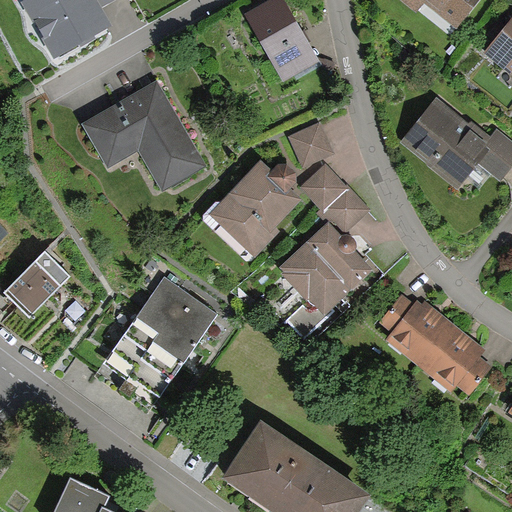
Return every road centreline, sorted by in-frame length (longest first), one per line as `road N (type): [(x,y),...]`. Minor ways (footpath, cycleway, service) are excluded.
road 1 (residential): [(340,0),(374,140),(418,244),(456,286),(511,325)]
road 2 (residential): [(28,375),(212,511)]
road 3 (residential): [(208,0),(56,83)]
